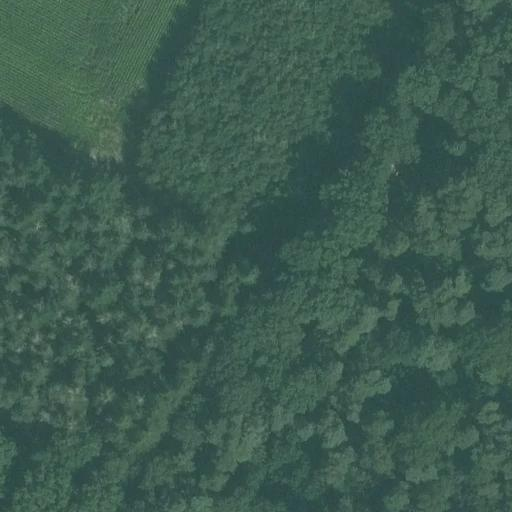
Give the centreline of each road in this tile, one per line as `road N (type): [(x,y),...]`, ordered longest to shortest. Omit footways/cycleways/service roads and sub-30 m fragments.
road 1 (track): [(252,317),(412,78),(454,0)]
road 2 (track): [(117,511),(175,442),(252,317)]
